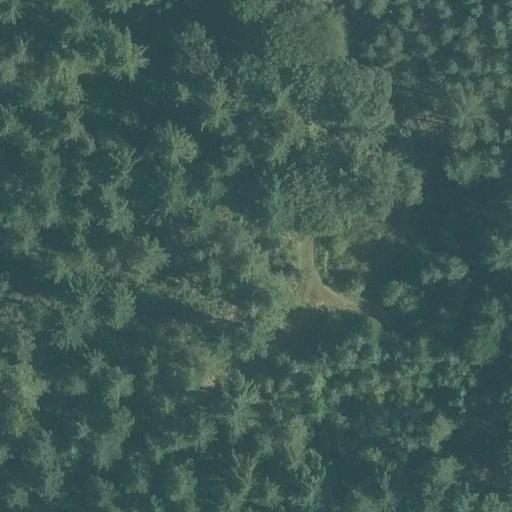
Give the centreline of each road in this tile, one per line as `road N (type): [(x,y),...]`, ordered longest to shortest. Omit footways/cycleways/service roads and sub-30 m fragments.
road 1 (track): [(0,507),(316,307)]
road 2 (track): [(278,0),(312,66),(323,116),(307,283),(316,307)]
road 3 (track): [(316,307),(353,304),(406,316),(461,340),(490,363),(511,400)]
road 4 (track): [(316,82),(344,65),(367,65),(511,105)]
